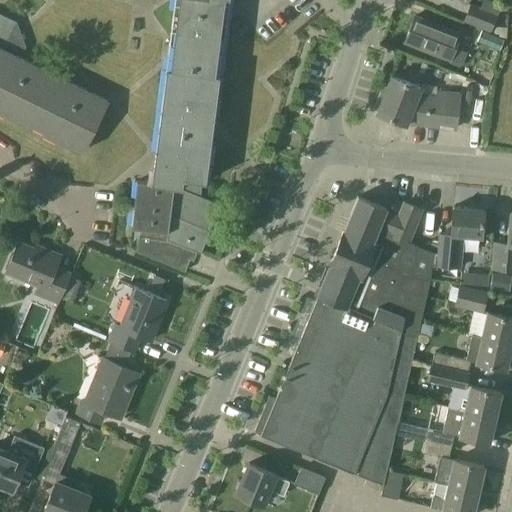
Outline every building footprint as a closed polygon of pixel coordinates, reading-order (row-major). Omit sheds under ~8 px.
[(174,0),(151,183),(137,181),(131,228),(139,229),(136,252),(185,271),(190,258),(184,256),(187,248),(200,253),(220,204),(200,196),(201,181),(206,182),(228,0),(0,0),(0,113),(16,121),(17,118),(44,132),(43,134),(56,141),(68,147),(70,144),(84,151),(104,109),(108,101),(3,49),(17,22),(0,14),(0,0),(174,0)] [(469,7),(463,21),(488,31),(494,17),(469,7)] [(405,41),(415,45),(451,59),(451,58),(462,62),(466,51),(455,47),(460,33),(415,16),(405,41)] [(420,89),(421,87),(392,76),(387,88),(383,86),(374,108),(378,110),(377,114),(406,125),(407,122),(420,89)] [(420,89),(407,122),(456,129),(460,94),(420,89)] [(431,281),(428,280),(433,252),(408,242),(421,209),(404,203),(398,217),(384,211),(386,208),(357,196),(349,216),(350,216),(350,217),(344,231),(343,231),(329,264),(330,264),(275,397),(268,396),(254,430),(260,434),(260,435),(383,485),(380,496),(381,496),(387,471),(386,470),(431,281)] [(396,199),(393,205),(400,208),(402,202),(396,199)] [(431,281),(431,280),(432,265),(460,268),(463,236),(482,237),(484,209),(453,207),(451,234),(438,233),(437,253),(434,253),(433,252),(428,280),(431,281)] [(17,243),(5,274),(36,287),(33,294),(56,304),(68,274),(54,268),(59,256),(43,250),(42,254),(17,243)] [(511,245),(508,245),(495,244),(493,270),(511,271),(511,245)] [(461,285),(511,286),(511,273),(462,272),(461,285)] [(154,275),(150,285),(161,290),(165,280),(154,275)] [(128,349),(134,351),(140,337),(151,341),(168,301),(136,288),(120,327),(115,325),(108,340),(110,341),(128,349)] [(470,335),(511,345),(511,343),(511,317),(482,311),(486,294),(459,288),(454,307),(473,311),(468,333),(471,334),(470,335)] [(511,345),(470,335),(465,359),(434,352),(431,364),(468,373),(470,361),(506,369),(511,345)] [(128,349),(110,341),(103,358),(85,402),(82,401),(77,413),(100,423),(104,412),(120,418),(139,373),(121,366),(128,349)] [(465,411),(495,418),(501,393),(465,384),(468,373),(431,364),(428,378),(437,380),(437,383),(461,388),(459,395),(468,397),(465,411)] [(465,411),(464,412),(447,408),(441,432),(426,428),(423,440),(451,447),(454,435),(489,443),(495,418),(465,411)] [(79,423),(65,417),(64,416),(40,475),(54,481),(79,423)] [(12,491),(22,465),(32,470),(42,446),(14,434),(7,451),(0,447),(0,489),(1,490),(2,489),(1,488),(2,487),(12,491)] [(448,485),(478,492),(484,466),(448,458),(451,447),(423,440),(423,441),(397,435),(394,447),(444,459),(441,469),(451,472),(448,485)] [(238,479),(234,487),(237,490),(236,493),(263,504),(269,489),(283,495),(289,481),(275,475),(275,474),(249,463),(242,479),(238,479)] [(300,467),(294,483),(318,494),(325,478),(300,467)] [(387,471),(381,496),(397,500),(403,474),(387,471)] [(56,482),(43,511),(84,511),(85,510),(84,509),(89,496),(56,482)] [(473,511),(478,492),(448,485),(436,482),(430,507),(451,511),(473,511)]
